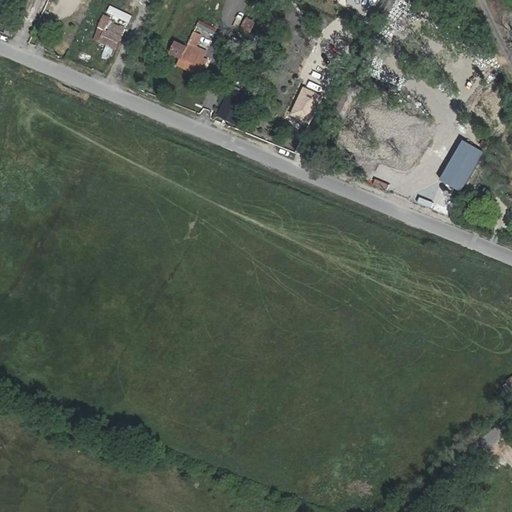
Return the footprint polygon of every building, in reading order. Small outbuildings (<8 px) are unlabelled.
[(109,57),(112,50),(118,52),(128,25),(103,15),(94,41),(108,46),(104,56),(109,57)] [(208,50),(198,46),(203,35),(195,32),(189,46),(178,41),(172,54),(181,58),(177,66),(202,77),(209,60),(204,58),(208,50)] [(80,50),(77,60),(89,64),(92,54),(80,50)] [(239,127),(252,97),(230,88),(218,117),(239,127)] [(464,155),(451,177),(465,184),(477,162),(464,155)] [(444,196),(439,206),(453,213),(458,202),(444,196)] [(511,378),(503,383),(510,396),(511,395),(511,378)]
